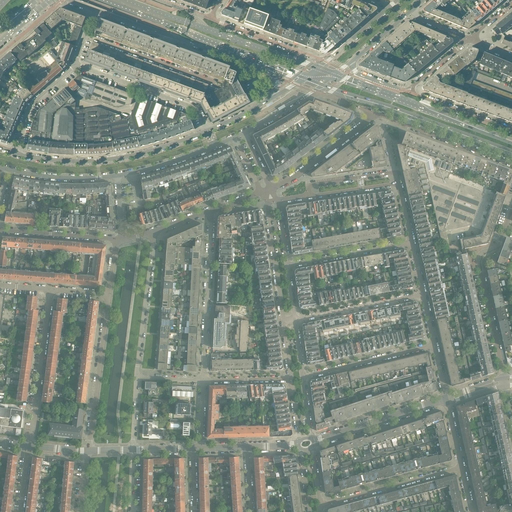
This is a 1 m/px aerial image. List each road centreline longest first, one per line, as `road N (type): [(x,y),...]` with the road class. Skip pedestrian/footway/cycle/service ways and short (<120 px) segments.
road 1 (residential): [(207,131),(118,158),(17,154)]
road 2 (primary): [(337,92),(511,153)]
road 3 (primary): [(95,9),(258,63)]
road 4 (residential): [(505,225),(496,247),(478,257),(504,381)]
road 5 (residential): [(211,210),(203,380)]
road 6 (residential): [(109,294),(87,451)]
road 7 (residential): [(28,446),(51,290)]
road 8 (trunk): [(102,0),(247,58)]
road 9 (residential): [(320,505),(461,466)]
road 10 (residential): [(136,376),(152,231)]
road 11 (residential): [(376,114),(511,164)]
road 12 (residential): [(218,84),(84,36)]
road 13 (primary): [(511,141),(380,92)]
road 14 (residential): [(313,441),(446,398)]
road 15 (residential): [(303,375),(434,344)]
road 16 (residential): [(422,293),(294,320)]
road 17 (residential): [(271,189),(376,114)]
road 18 (residential): [(287,264),(411,242)]
road 19 (residential): [(266,202),(284,322)]
